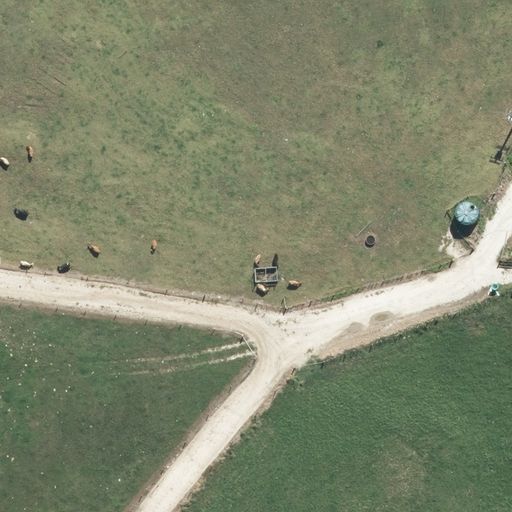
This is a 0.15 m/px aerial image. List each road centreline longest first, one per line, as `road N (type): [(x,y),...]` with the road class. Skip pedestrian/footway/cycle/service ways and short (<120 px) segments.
road 1 (unknown): [(0,254),(221,285),(268,313),(358,285),(469,229),(511,156)]
road 2 (unknown): [(268,313),(267,332),(112,511)]
